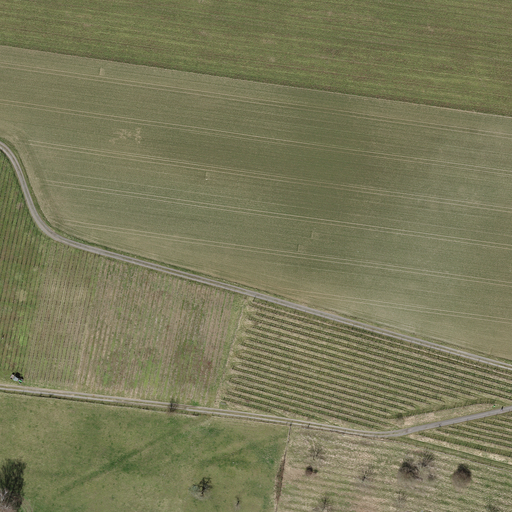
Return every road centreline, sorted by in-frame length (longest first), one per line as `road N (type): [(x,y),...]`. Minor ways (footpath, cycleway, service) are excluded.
road 1 (track): [(511,367),(242,291),(57,228),(0,144)]
road 2 (track): [(511,406),(383,435),(159,399),(0,386)]
